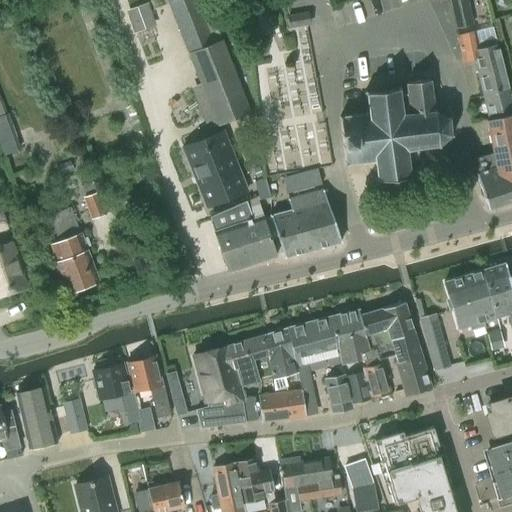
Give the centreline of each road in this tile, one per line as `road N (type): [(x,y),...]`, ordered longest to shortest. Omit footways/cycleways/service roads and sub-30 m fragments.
road 1 (residential): [(0,348),(511,215)]
road 2 (unknown): [(474,225),(433,37),(409,24),(338,41),(321,73),(353,255)]
road 3 (residential): [(222,432),(333,420),(435,394)]
road 4 (residential): [(0,471),(101,445),(206,434)]
road 5 (residential): [(470,511),(435,394)]
